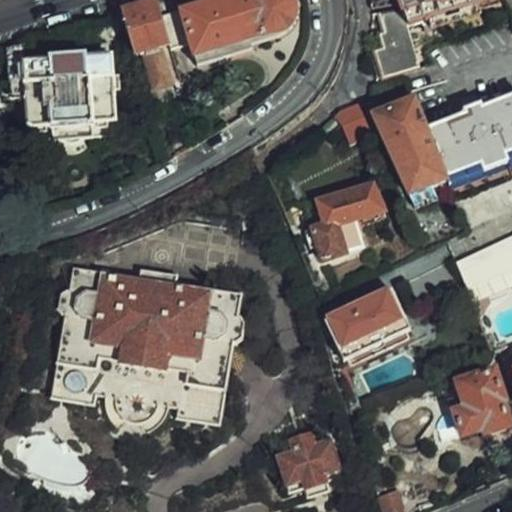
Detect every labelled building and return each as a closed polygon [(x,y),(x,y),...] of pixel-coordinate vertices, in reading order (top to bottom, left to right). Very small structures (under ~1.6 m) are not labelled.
[(195,61),(251,43),(267,38),(284,35),(293,26),(296,19),(295,8),(290,0),(289,0),(221,0),(181,12),(195,61)] [(404,5),(401,0),(373,0),(375,8),(404,5)] [(401,0),(404,5),(406,12),(411,27),(430,21),(433,31),(483,15),(480,6),(497,0),(401,0)] [(158,4),(123,15),(147,98),(183,87),(158,4)] [(425,68),(411,27),(406,12),(382,13),(388,32),(384,34),(389,49),(380,52),(389,78),(425,68)] [(254,53),(251,43),(195,61),(197,70),(254,53)] [(28,66),(28,83),(29,100),(31,129),(116,124),(113,60),(88,61),(88,56),(51,58),(50,64),(28,66)] [(11,84),(28,83),(28,66),(12,67),(11,84)] [(29,100),(28,83),(11,84),(12,99),(29,100)] [(431,133),(419,101),(378,117),(419,211),(439,203),(435,191),(451,185),(431,133)] [(431,133),(451,185),(459,203),(511,182),(511,101),(483,113),(481,109),(467,114),(467,119),(431,133)] [(374,135),(361,106),(350,109),(341,118),(352,143),(374,135)] [(375,183),(320,203),(327,227),(305,235),(311,251),(321,247),(326,264),(350,255),(349,253),(368,245),(359,219),(386,209),(375,183)] [(511,243),(458,268),(471,297),(511,278),(511,243)] [(151,263),(149,276),(188,282),(190,270),(151,263)] [(75,311),(63,384),(102,390),(127,394),(127,401),(130,409),(136,415),(144,418),(151,418),(155,417),(160,414),(165,409),(168,401),(193,407),(232,415),(245,341),(247,342),(254,338),(256,324),(251,318),(248,318),(253,294),(188,282),(149,276),(84,264),(80,288),(77,287),(70,291),(68,305),(73,311),(75,311)] [(396,293),(329,324),(348,365),(413,334),(396,293)] [(487,438),(511,429),(511,426),(505,405),(507,403),(497,373),(462,385),(471,410),(456,415),(464,437),(484,430),(487,438)] [(102,390),(63,384),(61,395),(100,402),(102,390)] [(232,415),(193,407),(191,418),(230,426),(232,415)] [(298,461),(318,454),(316,447),(296,454),(298,461)] [(284,471),(293,501),(308,496),(310,502),(332,495),(330,489),(345,484),(336,455),(320,460),(318,454),(298,461),(300,466),(284,471)] [(345,484),(330,489),(332,495),(347,490),(345,484)] [(379,497),(383,511),(405,511),(400,492),(379,497)] [(293,501),(295,507),(310,502),(308,496),(293,501)]
